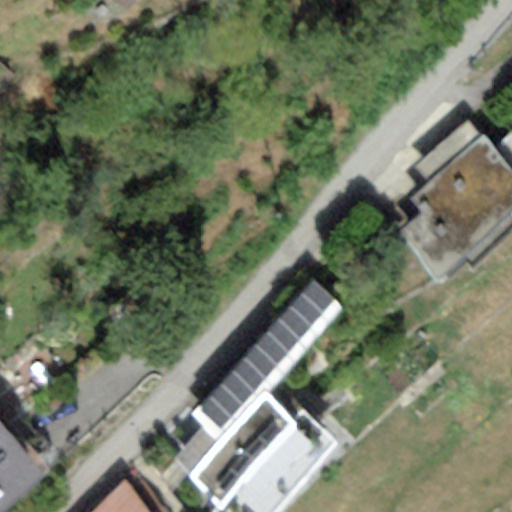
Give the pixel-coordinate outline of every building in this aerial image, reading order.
[(133,0),(107,0),(123,13),(133,0)] [(427,182),(479,137),(466,122),(414,167),(427,182)] [(436,281),(511,210),(511,175),(482,135),(479,137),(427,182),(409,201),(420,217),(401,232),(436,281)] [(341,309),(312,282),(190,415),(215,442),(187,475),(216,508),(213,511),(276,511),(333,443),(301,409),(294,419),(267,392),(341,309)] [(0,511),(1,511),(44,475),(0,426),(0,511)] [(150,511),(124,480),(92,511),(150,511)]
